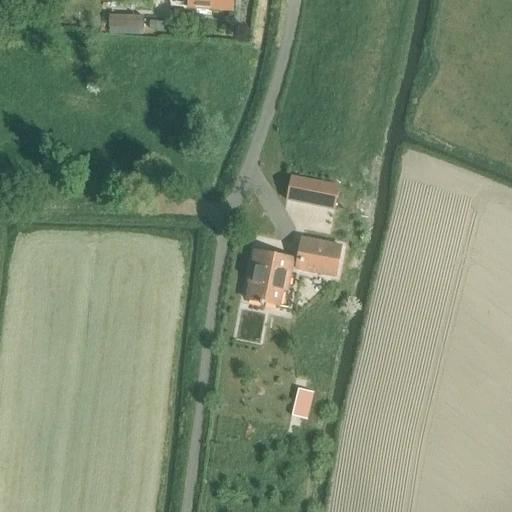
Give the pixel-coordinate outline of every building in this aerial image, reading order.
[(187,0),(187,10),(231,13),(232,0),(187,0)] [(111,28),(113,29),(113,35),(144,36),(144,34),(161,35),(162,17),(111,15),(111,28)] [(291,179),(287,202),(334,211),(338,188),(291,179)] [(295,270),(335,278),(340,248),(301,240),(295,270)] [(281,292),(286,293),(292,260),(254,253),(248,284),(250,284),(247,302),(278,308),(281,292)] [(310,423),(315,397),(299,395),(294,420),(310,423)]
